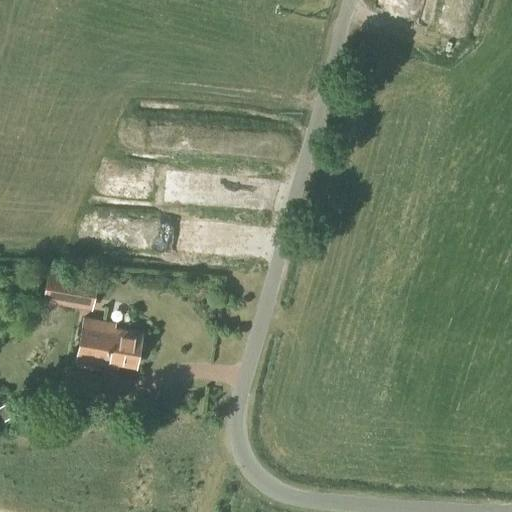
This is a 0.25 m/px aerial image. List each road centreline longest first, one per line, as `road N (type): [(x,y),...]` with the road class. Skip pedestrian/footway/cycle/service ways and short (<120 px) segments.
road 1 (unclassified): [(238,405),(352,0)]
road 2 (unclassified): [(238,405),(235,440),(247,472),(270,492),(295,501),(460,511)]
